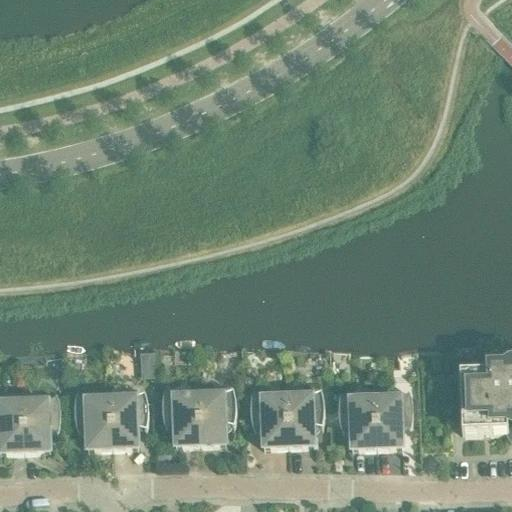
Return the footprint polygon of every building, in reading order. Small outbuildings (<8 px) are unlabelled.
[(511,379),(509,379),(509,373),(488,374),(488,379),(460,380),(462,440),(507,438),(508,440),(509,444),(511,446),(511,379)] [(235,403),(233,396),(232,396),(232,397),(218,401),(199,402),(201,453),(226,452),(226,430),(233,432),(233,433),(234,434),(236,426),(237,418),(236,411),(235,403)] [(323,405),(321,397),(320,398),(306,403),(287,403),(289,454),(314,453),(314,432),(322,434),(321,435),(323,435),(324,428),(325,420),(324,412),(323,405)] [(201,453),(199,402),(180,403),(166,400),(166,399),(165,398),(163,406),(163,414),(163,421),(164,429),(166,436),(168,436),(167,435),(175,432),(176,454),(201,453)] [(147,406),(145,399),(144,399),(144,400),(130,405),(111,405),(113,456),(138,455),(138,434),(146,436),(145,437),(147,437),(148,430),(149,422),(148,414),(147,406)] [(411,406),(409,399),(408,399),(408,400),(395,404),(375,405),(377,456),(402,455),(402,441),(401,440),(401,433),(410,435),(409,436),(411,437),(412,429),(413,421),(413,414),(411,406)] [(289,454),(287,403),(268,404),(254,401),(254,400),(253,400),(251,407),(251,415),(251,423),(252,430),(254,438),(256,437),(255,436),(263,434),(264,455),(289,454)] [(377,456),(375,405),(356,406),(342,402),(341,401),(339,409),(339,417),(339,424),(340,432),(342,439),(344,439),(343,438),(351,435),(352,457),(377,456)] [(113,456),(111,405),(92,406),(78,403),(78,402),(77,402),(75,409),(75,417),(75,425),(76,432),(78,440),(80,439),(79,438),(87,436),(88,457),(113,456)] [(59,410),(57,403),(56,403),(56,404),(43,408),(23,409),(25,459),(50,458),(50,437),(58,439),(57,440),(59,440),(60,433),(61,425),(61,418),(59,410)] [(0,460),(25,459),(23,409),(4,409),(0,408),(0,460)]
